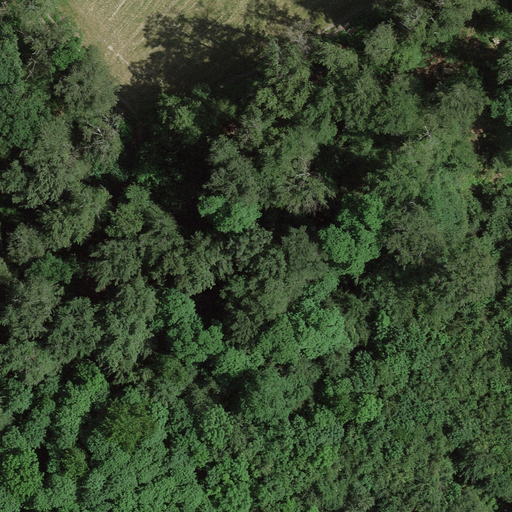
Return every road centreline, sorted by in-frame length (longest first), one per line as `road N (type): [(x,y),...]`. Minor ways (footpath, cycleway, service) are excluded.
road 1 (track): [(26,511),(136,122)]
road 2 (track): [(391,0),(251,76),(136,122),(109,9)]
